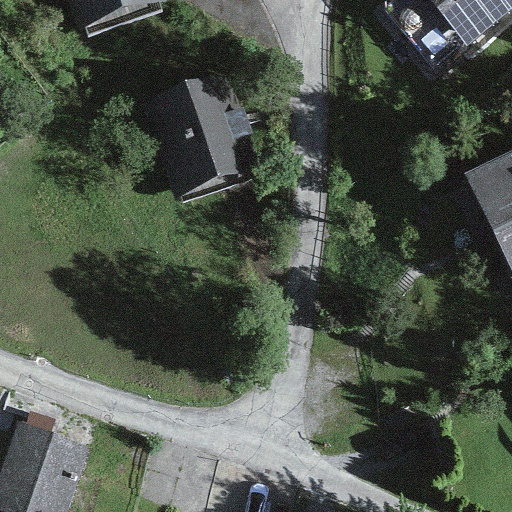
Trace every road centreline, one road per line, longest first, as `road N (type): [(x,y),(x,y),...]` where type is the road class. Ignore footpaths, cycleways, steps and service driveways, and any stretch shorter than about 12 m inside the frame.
road 1 (residential): [(268,430),(289,380),(305,291),(308,25)]
road 2 (residential): [(0,353),(113,393),(268,430)]
road 3 (residential): [(268,430),(447,511)]
